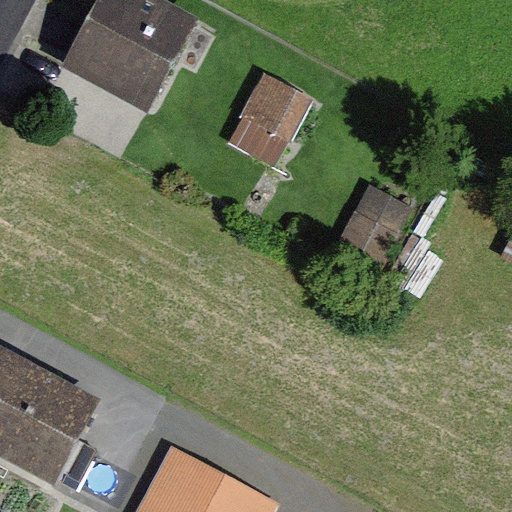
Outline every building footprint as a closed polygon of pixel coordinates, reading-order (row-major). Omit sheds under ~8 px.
[(208,24),(163,0),(124,0),(86,73),(161,112),(208,24)] [(325,98),(274,70),(239,136),(290,163),(325,98)] [(424,222),(369,193),(338,251),(393,280),(424,222)] [(116,403),(0,341),(0,447),(72,485),(116,403)] [(304,511),(310,502),(168,427),(128,502),(146,511),(304,511)]
